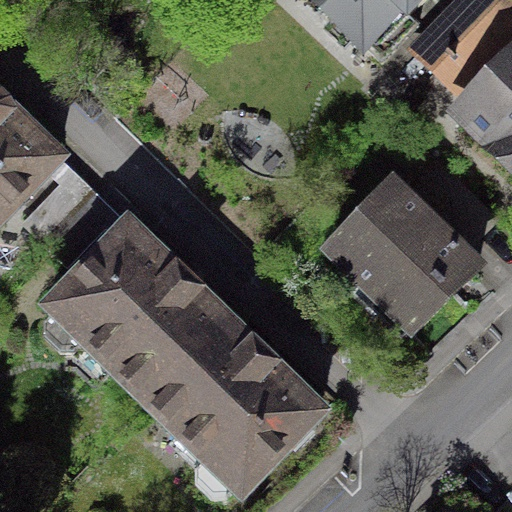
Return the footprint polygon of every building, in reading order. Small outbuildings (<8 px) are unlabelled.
[(314,0),(383,65),(419,27),(410,18),(427,0),(314,0)] [(464,0),(427,40),(448,60),(503,3),(500,0),(464,0)] [(511,10),(503,3),(448,60),(470,82),(511,37),(511,10)] [(511,66),(461,119),(511,167),(511,66)] [(0,222),(43,178),(57,164),(13,122),(10,113),(2,106),(0,103),(0,222)] [(330,256),(412,336),(462,287),(476,273),(456,253),(491,216),(428,155),(406,177),(426,197),(413,211),(393,191),(330,256)] [(71,178),(57,164),(43,178),(58,191),(71,178)] [(82,188),(71,178),(58,191),(25,225),(46,246),(93,199),(82,188)] [(103,209),(93,199),(46,246),(68,267),(101,234),(114,220),(103,209)] [(128,234),(114,220),(101,234),(115,247),(128,234)] [(146,405),(223,326),(197,301),(201,297),(188,285),(176,273),(173,277),(128,234),(115,247),(51,313),(55,317),(45,328),(45,342),(61,357),(75,357),(85,346),(146,405)] [(249,351),(223,326),(146,405),(207,464),(196,475),(197,489),(212,504),(227,504),(237,493),(241,497),(318,418),(273,374),(277,371),(265,359),(252,347),(249,351)]
